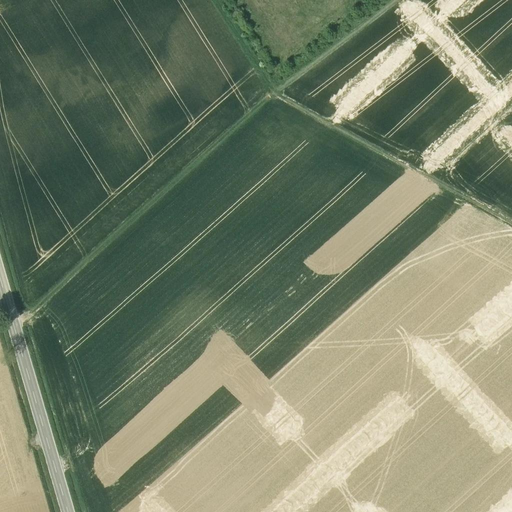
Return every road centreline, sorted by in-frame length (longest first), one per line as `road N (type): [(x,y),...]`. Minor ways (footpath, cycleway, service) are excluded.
road 1 (track): [(12,323),(275,91)]
road 2 (track): [(511,224),(275,91)]
road 3 (secondary): [(67,511),(0,278)]
road 4 (track): [(275,91),(395,0)]
